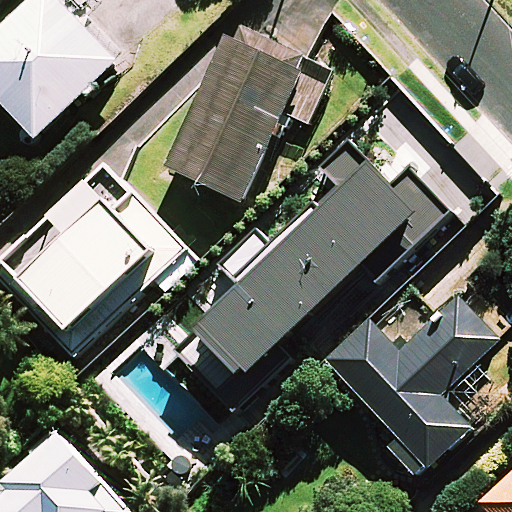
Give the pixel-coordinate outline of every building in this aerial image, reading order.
[(126,65),(65,0),(45,0),(0,42),(0,92),(44,140),(126,65)] [(302,61),(245,30),(173,166),(245,204),(296,108),(312,109),(324,87),(302,61)] [(347,183),(181,348),(243,409),(377,276),(388,286),(465,210),(417,163),(402,177),(360,135),(330,166),(347,183)] [(200,263),(112,170),(1,275),(17,292),(79,358),(160,282),(170,292),(200,263)] [(509,339),(470,297),(411,351),(382,319),(335,362),(406,439),(395,448),(424,479),(478,429),(447,396),(509,339)] [(132,511),(67,434),(0,491),(0,511),(132,511)] [(511,511),(511,480),(487,505),(493,511),(511,511)]
